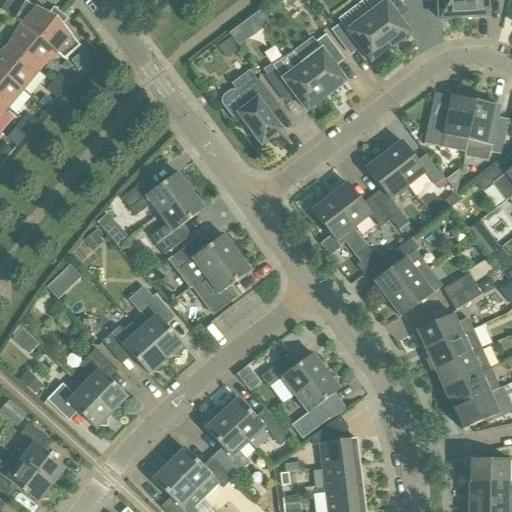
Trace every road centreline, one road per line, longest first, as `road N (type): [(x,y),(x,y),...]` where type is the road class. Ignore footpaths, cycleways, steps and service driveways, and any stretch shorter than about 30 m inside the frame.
road 1 (residential): [(85,511),(203,375),(307,285)]
road 2 (residential): [(251,205),(427,70),(457,57),(488,56),(511,67)]
road 3 (residential): [(418,511),(410,449),(393,409),(307,285)]
road 4 (residential): [(251,205),(100,0)]
